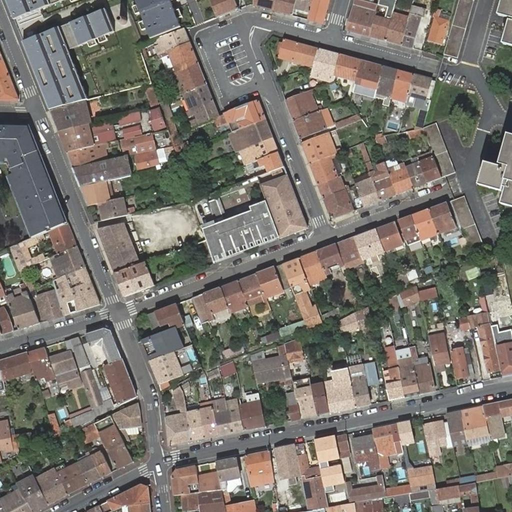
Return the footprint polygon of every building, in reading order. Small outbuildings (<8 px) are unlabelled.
[(11,0),(12,1),(8,3),(12,15),(38,4),(40,9),(63,0),(11,0)] [(136,0),(152,39),(181,27),(174,9),(155,17),(152,9),(171,2),(170,0),(136,0)] [(210,0),(218,18),(239,9),(235,0),(210,0)] [(253,0),(254,5),(259,7),(273,11),(275,0),(253,0)] [(275,0),(273,11),(292,16),(294,9),(296,0),(275,0)] [(296,0),(294,9),(311,13),(314,0),(296,0)] [(314,0),(311,13),(308,20),(323,24),(329,0),(314,0)] [(355,0),(347,31),(369,37),(375,16),(376,11),(377,7),(378,6),(378,4),(361,0),(355,0)] [(375,16),(369,37),(386,41),(393,13),(394,13),(397,0),(379,0),(378,4),(383,6),(390,7),(386,19),(375,16)] [(402,45),(413,49),(421,17),(424,18),(426,9),(422,8),(423,2),(415,0),(414,0),(412,6),(409,17),(402,45)] [(459,0),(444,54),(458,58),(474,0),(459,0)] [(508,27),(503,44),(511,46),(511,0),(503,0),(499,15),(511,18),(511,20),(510,20),(508,27)] [(155,17),(174,9),(171,2),(152,9),(155,17)] [(38,4),(12,15),(14,20),(40,9),(38,4)] [(47,102),(50,110),(84,102),(88,101),(76,64),(72,65),(69,54),(72,53),(71,50),(69,43),(78,39),(81,46),(116,32),(106,9),(89,16),(92,23),(74,30),(71,23),(49,32),(51,37),(25,47),(30,60),(34,58),(41,76),(37,78),(43,92),(47,91),(51,100),(47,102)] [(436,9),(433,17),(435,18),(429,40),(442,44),(449,21),(439,19),(441,11),(436,9)] [(386,41),(402,45),(409,17),(394,13),(393,13),(386,41)] [(89,16),(71,23),(74,30),(92,23),(89,16)] [(186,31),(185,28),(167,35),(168,35),(161,38),(164,44),(156,47),(159,55),(190,42),(186,31)] [(51,37),(49,32),(23,42),(25,47),(51,37)] [(78,39),(69,43),(71,50),(81,46),(78,39)] [(305,64),(314,66),(319,49),(297,43),(285,39),(280,58),(293,61),(303,64),(305,64)] [(199,63),(190,42),(159,55),(161,59),(166,57),(171,55),(176,69),(172,71),(173,73),(199,63)] [(145,60),(148,59),(143,45),(143,44),(139,46),(145,60)] [(312,76),(332,82),(334,81),(336,75),(341,55),(319,49),(314,66),(314,67),(312,76)] [(0,79),(10,76),(2,55),(0,55),(0,79)] [(171,55),(166,57),(171,71),(172,71),(176,69),(171,55)] [(351,80),(357,81),(362,61),(341,55),(336,75),(351,80)] [(34,58),(30,60),(37,78),(41,76),(34,58)] [(363,93),(365,84),(371,63),(362,61),(357,81),(357,82),(355,90),(354,91),(363,93)] [(207,84),(199,63),(173,73),(174,76),(178,75),(184,89),(180,91),(181,94),(184,93),(207,84)] [(377,92),(378,91),(384,66),(371,63),(365,84),(363,93),(376,97),(377,92)] [(383,105),(389,107),(391,98),(392,94),(399,70),(384,66),(378,91),(377,92),(388,95),(387,98),(385,98),(383,105)] [(409,98),(415,75),(399,70),(392,94),(391,98),(408,102),(409,98)] [(178,75),(174,76),(180,91),(184,89),(178,75)] [(423,128),(428,111),(431,101),(426,99),(432,80),(415,75),(409,98),(408,102),(407,104),(422,109),(416,130),(423,129),(423,128)] [(19,99),(10,76),(0,79),(0,99),(19,100),(19,99)] [(213,101),(207,84),(184,93),(187,101),(192,99),(195,105),(189,107),(191,110),(213,101)] [(151,105),(160,102),(154,88),(146,91),(151,105)] [(285,100),(294,121),(319,112),(312,93),(311,93),(310,91),(285,100)] [(220,117),(213,101),(191,110),(185,112),(187,116),(196,113),(198,119),(189,122),(191,128),(215,118),(220,117)] [(259,101),(226,114),(229,122),(233,132),(237,131),(241,129),(242,129),(266,119),(259,101)] [(84,102),(50,110),(59,132),(89,124),(84,102)] [(155,127),(152,128),(153,131),(166,127),(159,109),(150,112),(155,127)] [(294,121),(300,139),(326,129),(324,122),(327,121),(323,110),(319,112),(294,121)] [(142,121),(140,112),(118,117),(120,126),(142,121)] [(226,114),(220,117),(215,118),(219,127),(229,122),(226,114)] [(332,125),(334,131),(336,130),(336,131),(363,120),(359,114),(332,125)] [(177,134),(172,118),(170,118),(166,120),(169,129),(171,136),(177,134)] [(89,124),(59,132),(67,152),(95,146),(105,144),(117,141),(111,119),(91,124),(89,124)] [(244,150),(274,139),(266,119),(242,129),(243,132),(238,134),(244,150)] [(434,157),(442,178),(445,177),(456,173),(437,123),(423,128),(423,129),(425,133),(434,157)] [(0,164),(7,165),(10,171),(12,170),(14,175),(9,177),(23,214),(28,226),(33,238),(34,238),(44,233),(49,231),(50,231),(49,227),(53,225),(55,229),(68,223),(64,211),(59,199),(59,198),(57,199),(57,198),(57,197),(56,196),(55,196),(55,195),(54,195),(53,195),(53,196),(48,185),(53,184),(51,180),(44,162),(39,148),(30,125),(24,125),(7,125),(7,128),(0,127),(0,164)] [(126,130),(128,139),(134,137),(143,135),(140,126),(126,130)] [(173,142),(171,136),(169,129),(164,131),(168,148),(174,146),(173,142)] [(425,133),(423,129),(416,130),(408,132),(410,138),(425,133)] [(335,155),(341,152),(339,148),(336,150),(329,133),(302,143),(310,164),(335,155)] [(506,188),(502,204),(511,207),(511,134),(509,134),(503,156),(500,165),(503,165),(503,167),(486,163),(480,185),(503,192),(504,187),(506,188)] [(155,144),(153,136),(135,140),(138,154),(150,152),(149,148),(155,147),(155,144)] [(378,144),(378,146),(387,142),(385,137),(382,137),(376,139),(378,144)] [(178,139),(173,142),(174,146),(175,148),(181,146),(178,139)] [(259,160),(279,152),(274,139),(244,150),(241,151),(246,165),(252,163),(259,160)] [(181,146),(175,148),(176,152),(177,154),(197,146),(195,141),(181,146)] [(156,150),(164,148),(163,142),(155,144),(155,147),(149,148),(150,152),(156,150)] [(95,146),(67,152),(74,169),(101,162),(99,150),(106,148),(105,144),(95,146)] [(381,201),(398,195),(388,170),(385,163),(385,162),(377,165),(380,172),(375,174),(363,144),(359,145),(371,174),(381,201)] [(168,148),(164,148),(166,154),(176,152),(175,148),(174,146),(168,148)] [(138,154),(134,155),(138,170),(145,169),(144,168),(152,167),(152,165),(160,163),(156,150),(150,152),(138,154)] [(351,150),(343,152),(346,158),(353,156),(351,150)] [(270,172),(285,167),(279,152),(259,160),(252,163),(255,169),(262,167),(267,165),(270,172)] [(343,176),(335,155),(310,164),(318,185),(341,176),(343,176)] [(74,169),(81,187),(109,181),(113,180),(132,176),(128,157),(121,158),(101,162),(74,169)] [(428,183),(442,178),(434,157),(420,163),(428,183)] [(395,159),(385,163),(388,170),(398,166),(395,159)] [(186,163),(180,165),(184,173),(189,171),(186,163)] [(249,172),(255,169),(252,163),(246,165),(249,172)] [(414,188),(428,183),(420,163),(417,164),(415,165),(406,168),(414,188)] [(398,195),(414,188),(406,168),(405,164),(398,166),(388,170),(398,195)] [(270,172),(258,177),(266,199),(278,233),(280,239),(309,228),(285,167),(270,172)] [(354,180),(356,185),(370,180),(368,175),(368,174),(354,180)] [(364,207),(381,201),(371,174),(368,175),(370,180),(356,185),(356,186),(360,195),(364,207)] [(324,198),(349,189),(347,186),(345,187),(341,176),(318,185),(324,198)] [(109,181),(114,200),(118,199),(113,180),(109,181)] [(81,187),(89,206),(99,204),(114,200),(109,181),(81,187)] [(55,190),(53,184),(48,185),(53,196),(53,195),(54,195),(55,195),(55,196),(56,196),(57,197),(57,198),(57,199),(59,198),(55,190)] [(335,218),(354,211),(347,193),(350,192),(349,189),(324,198),(330,216),(335,218)] [(193,201),(203,197),(200,190),(194,192),(191,193),(193,201)] [(358,210),(364,207),(360,195),(353,198),(358,210)] [(451,201),(470,251),(484,246),(465,196),(454,200),(451,201)] [(221,217),(213,197),(204,201),(211,221),(221,217)] [(103,220),(119,217),(129,215),(132,214),(131,212),(128,212),(124,198),(118,199),(114,200),(99,204),(103,220)] [(278,233),(266,199),(248,205),(250,209),(212,223),(217,237),(222,250),(245,241),(246,245),(256,241),(254,238),(260,236),(261,239),(278,233)] [(429,210),(439,234),(441,233),(457,227),(447,203),(429,210)] [(419,235),(421,241),(428,238),(436,235),(439,234),(429,210),(412,216),(419,235)] [(399,221),(406,240),(419,235),(412,216),(399,221)] [(376,229),(384,248),(385,251),(390,249),(391,251),(394,250),(393,248),(400,245),(404,243),(396,222),(376,229)] [(76,241),(68,223),(55,229),(50,231),(49,231),(57,249),(76,241)] [(125,223),(98,229),(116,274),(140,264),(131,244),(130,244),(125,223)] [(355,237),(362,257),(376,251),(377,255),(381,254),(379,250),(384,248),(376,229),(355,237)] [(45,238),(44,233),(34,238),(36,242),(45,238)] [(226,259),(280,239),(278,233),(261,239),(260,236),(254,238),(256,241),(246,245),(245,241),(222,250),(226,259)] [(346,269),(364,262),(362,257),(355,237),(336,244),(344,264),(345,266),(346,269)] [(24,242),(10,248),(20,271),(25,269),(50,258),(48,253),(32,261),(27,262),(21,248),(25,246),(36,242),(34,238),(33,238),(24,242)] [(203,255),(210,252),(206,241),(199,243),(199,245),(201,249),(203,255)] [(331,273),(330,271),(329,269),(344,264),(336,244),(318,251),(327,275),(331,273)] [(32,261),(25,246),(21,248),(27,262),(32,261)] [(86,267),(77,246),(56,255),(54,256),(59,268),(55,270),(58,279),(86,267)] [(300,258),(310,285),(328,278),(327,275),(318,251),(300,258)] [(59,268),(54,256),(50,258),(55,270),(59,268)] [(310,285),(300,258),(283,264),(284,265),(288,277),(292,288),(296,297),(312,291),(310,285)] [(158,271),(154,259),(147,262),(140,264),(116,274),(120,285),(151,273),(158,271)] [(478,260),(459,268),(460,273),(479,266),(478,260)] [(258,274),(267,297),(292,288),(288,277),(284,265),(283,264),(258,274)] [(92,281),(86,267),(58,279),(54,281),(57,291),(64,316),(101,305),(92,281)] [(20,271),(25,283),(28,292),(34,289),(25,269),(20,271)] [(125,297),(156,285),(151,273),(120,285),(125,297)] [(394,277),(397,287),(409,282),(405,273),(394,277)] [(264,302),(268,301),(267,297),(258,274),(239,281),(248,306),(264,300),(264,302)] [(0,279),(0,303),(8,300),(5,291),(0,279)] [(246,308),(249,306),(248,306),(239,281),(222,287),(230,308),(231,313),(234,312),(246,308)] [(11,289),(5,291),(8,300),(20,329),(41,323),(28,292),(25,283),(20,285),(22,288),(12,292),(11,289)] [(420,299),(417,286),(399,295),(405,306),(420,299)] [(209,320),(209,322),(215,320),(213,314),(230,308),(222,287),(199,296),(209,320)] [(436,287),(419,291),(420,299),(438,296),(436,287)] [(41,323),(64,316),(57,291),(38,297),(35,289),(34,289),(28,292),(41,323)] [(203,322),(209,320),(199,296),(194,298),(203,322)] [(483,314),(469,316),(471,329),(479,327),(489,373),(499,371),(487,313),(489,313),(485,296),(480,297),(483,314)] [(173,329),(186,325),(182,316),(177,304),(148,315),(154,332),(163,329),(162,326),(171,323),(173,329)] [(369,305),(339,321),(342,333),(370,327),(374,327),(373,325),(370,308),(369,305)] [(375,306),(370,308),(373,325),(380,324),(375,306)] [(0,325),(4,334),(14,331),(5,308),(0,309),(0,325)] [(324,321),(341,313),(339,308),(322,316),(324,321)] [(190,313),(182,316),(186,325),(187,327),(195,324),(190,313)] [(471,329),(469,316),(461,318),(464,330),(471,329)] [(304,321),(279,329),(282,337),(307,328),(304,321)] [(175,353),(194,345),(186,325),(173,329),(142,341),(150,361),(175,353)] [(380,355),(374,327),(370,327),(377,367),(382,365),(380,355)] [(511,374),(511,332),(511,330),(499,333),(493,334),(502,377),(511,374)] [(397,356),(391,331),(383,333),(391,366),(389,366),(392,384),(386,385),(389,400),(405,397),(397,356)] [(263,343),(281,337),(280,332),(266,336),(267,337),(262,339),(263,343)] [(449,336),(452,351),(463,349),(460,334),(449,336)] [(443,335),(429,337),(435,366),(450,363),(443,335)] [(89,365),(78,337),(71,340),(74,349),(80,368),(89,365)] [(302,338),(285,345),(288,360),(302,357),(300,346),(303,345),(302,338)] [(74,349),(71,340),(65,341),(68,351),(71,350),(74,349)] [(243,344),(223,351),(226,358),(246,351),(243,344)] [(288,360),(285,345),(278,347),(280,358),(264,361),(261,353),(251,356),(257,384),(286,377),(292,375),(288,360)] [(56,378),(45,347),(28,353),(34,372),(36,380),(45,377),(47,381),(56,378)] [(415,347),(410,348),(412,356),(420,394),(435,391),(429,364),(420,366),(419,361),(415,347)] [(463,349),(452,351),(458,378),(469,376),(475,375),(469,348),(463,349)] [(97,363),(92,349),(86,351),(92,365),(97,363)] [(71,350),(68,351),(50,357),(60,385),(71,382),(73,388),(82,385),(71,350)] [(0,361),(0,365),(3,378),(4,381),(6,380),(34,372),(28,353),(0,361)] [(160,385),(161,391),(170,385),(169,381),(184,376),(175,353),(150,361),(160,385)] [(400,355),(397,356),(405,397),(420,394),(412,356),(401,359),(400,355)] [(112,385),(130,378),(122,359),(108,365),(105,366),(112,385)] [(236,371),(231,360),(225,363),(218,366),(223,376),(236,371)] [(307,391),(312,390),(311,385),(306,361),(301,362),(307,391)] [(350,373),(351,382),(356,407),(371,404),(365,375),(363,365),(349,368),(350,373)] [(220,376),(219,369),(209,373),(211,380),(220,376)] [(96,416),(115,408),(114,405),(112,399),(103,403),(98,390),(91,370),(82,374),(87,391),(94,410),(96,416)] [(341,379),(342,384),(351,382),(350,373),(340,375),(341,379)] [(292,375),(286,377),(290,395),(295,394),(292,375)] [(120,405),(137,397),(135,390),(130,378),(112,385),(119,403),(120,405)] [(351,382),(342,384),(341,379),(324,382),(331,413),(340,411),(339,408),(346,406),(347,409),(356,407),(351,382)] [(324,382),(311,385),(312,390),(318,415),(331,413),(324,382)] [(107,387),(98,390),(103,403),(112,399),(107,387)] [(182,415),(165,418),(169,447),(193,442),(187,414),(183,394),(179,388),(173,392),(178,410),(181,410),(182,415)] [(318,415),(312,390),(307,391),(298,393),(303,418),(318,415)] [(241,398),(243,405),(241,406),(241,407),(246,430),(265,427),(260,402),(259,394),(241,398)] [(287,396),(293,421),(301,419),(295,394),(290,395),(287,396)] [(225,399),(212,402),(213,408),(227,405),(226,402),(225,399)] [(511,399),(483,405),(489,435),(490,439),(504,436),(500,417),(510,415),(511,425),(511,465),(497,468),(497,472),(499,478),(503,478),(509,476),(511,475),(511,399)] [(243,431),(238,408),(236,400),(226,402),(227,405),(232,433),(243,431)] [(219,436),(213,408),(212,402),(198,404),(199,411),(205,439),(219,436)] [(140,417),(138,405),(112,418),(122,436),(126,434),(127,436),(140,434),(139,428),(142,428),(140,417)] [(227,405),(213,408),(219,436),(232,433),(227,405)] [(489,435),(483,405),(461,410),(467,440),(489,435)] [(238,408),(243,431),(246,430),(241,407),(238,408)] [(74,426),(96,416),(94,410),(71,419),(71,420),(74,426)] [(467,440),(461,410),(447,413),(454,446),(468,443),(467,440)] [(187,414),(193,442),(205,439),(199,411),(187,414)] [(49,416),(55,436),(60,433),(54,414),(49,416)] [(112,418),(96,422),(102,435),(108,449),(120,469),(134,461),(125,443),(122,436),(112,418)] [(14,448),(18,448),(18,447),(16,437),(16,436),(12,437),(9,421),(0,422),(0,450),(3,450),(6,455),(15,453),(14,448)] [(94,422),(80,431),(86,443),(102,435),(96,422),(94,422)] [(403,422),(398,423),(401,439),(407,438),(403,422)] [(441,422),(424,425),(430,456),(441,454),(439,446),(446,445),(441,422)] [(392,424),(374,428),(375,435),(382,468),(382,469),(389,467),(386,455),(398,453),(392,424)] [(18,447),(18,448),(26,445),(33,442),(31,433),(16,437),(18,447)] [(350,457),(345,434),(336,436),(340,454),(341,458),(350,457)] [(382,468),(375,435),(352,440),(358,464),(371,461),(372,469),(382,468)] [(340,454),(336,436),(327,438),(330,456),(340,454)] [(327,508),(329,507),(322,471),(320,466),(309,468),(303,443),(296,444),(302,475),(309,511),(327,508)] [(302,475),(296,444),(275,449),(282,479),(288,478),(290,485),(297,484),(296,476),(302,475)] [(26,445),(18,448),(20,453),(28,449),(26,445)] [(274,480),(270,450),(246,455),(250,477),(252,485),(274,480)] [(89,459),(79,464),(90,484),(104,477),(93,457),(91,452),(87,454),(89,459)] [(93,457),(104,477),(114,472),(103,452),(93,457)] [(241,476),(237,457),(216,461),(220,481),(222,488),(226,507),(232,506),(227,485),(225,479),(241,476)] [(350,457),(341,458),(343,467),(344,473),(352,471),(350,457)] [(79,464),(59,475),(69,495),(90,484),(79,464)] [(199,484),(196,465),(176,469),(172,475),(175,496),(200,492),(201,491),(199,484)] [(348,494),(346,482),(344,473),(343,467),(325,470),(331,498),(348,494)] [(430,490),(437,489),(432,467),(407,471),(410,484),(412,493),(419,492),(417,485),(427,484),(428,490),(430,490)] [(56,469),(36,479),(49,505),(69,495),(59,475),(56,469)] [(491,480),(490,473),(475,476),(476,482),(491,480)] [(19,482),(22,488),(33,511),(36,511),(49,505),(36,479),(34,475),(19,482)] [(388,497),(386,489),(383,475),(378,476),(380,485),(353,490),(351,481),(346,482),(348,494),(350,504),(356,503),(388,497)] [(242,481),(241,476),(225,479),(227,485),(242,481)] [(476,482),(475,476),(461,479),(462,485),(476,482)] [(511,484),(509,476),(503,478),(505,488),(511,487),(511,484)] [(201,491),(222,488),(220,481),(199,484),(201,491)] [(459,485),(461,496),(471,494),(478,493),(476,482),(462,485),(459,485)] [(99,507),(101,511),(113,511),(130,508),(151,502),(149,488),(141,484),(99,507)] [(412,493),(410,484),(386,489),(388,497),(395,496),(410,494),(412,493)] [(417,485),(419,492),(428,490),(427,484),(417,485)] [(461,496),(459,485),(437,489),(430,490),(431,498),(432,505),(443,504),(457,501),(462,501),(461,496)] [(33,511),(22,488),(0,499),(6,511),(33,511)] [(226,511),(226,507),(222,488),(201,491),(200,492),(200,494),(183,497),(185,511),(197,510),(201,506),(201,511),(226,511)] [(410,494),(411,501),(431,498),(430,490),(428,490),(419,492),(412,493),(410,494)] [(480,511),(478,493),(471,494),(473,509),(465,510),(465,511),(480,511)] [(411,501),(410,494),(395,496),(396,503),(411,501)] [(384,511),(383,500),(363,502),(356,503),(357,511),(384,511)] [(130,508),(130,511),(151,511),(151,502),(130,508)] [(257,511),(255,502),(246,503),(248,511),(257,511)] [(248,511),(246,503),(232,506),(226,507),(226,511),(248,511)] [(350,504),(344,505),(345,510),(348,510),(348,511),(357,511),(356,503),(350,504)]
